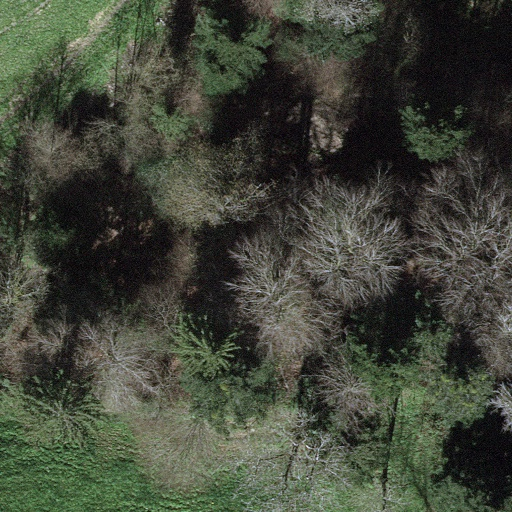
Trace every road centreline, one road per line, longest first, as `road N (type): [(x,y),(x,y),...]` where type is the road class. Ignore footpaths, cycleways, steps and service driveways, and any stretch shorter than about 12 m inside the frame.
road 1 (track): [(0,497),(72,452),(242,372),(332,299),(381,280),(440,273),(511,279)]
road 2 (track): [(0,135),(146,0)]
